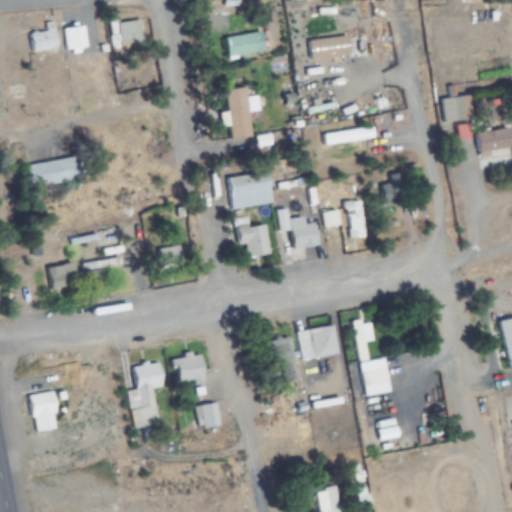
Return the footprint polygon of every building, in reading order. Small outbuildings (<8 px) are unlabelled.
[(112,23),(116,45),(141,40),(137,18),(112,23)] [(41,23),(41,31),(27,32),(28,51),(52,50),(50,23),(41,23)] [(68,27),(69,38),(62,39),(63,49),(82,47),(80,25),(68,27)] [(223,57),(261,51),(257,31),(220,37),(223,57)] [(301,59),(353,58),(354,66),(364,65),(363,37),(301,39),(301,59)] [(250,138),(247,113),(257,112),(255,95),(244,96),(244,89),(223,92),(228,140),(250,138)] [(443,124),(468,116),(461,95),(436,103),(443,124)] [(466,140),(465,125),(451,126),(453,141),(466,140)] [(321,146),(369,139),(367,126),(318,133),(321,146)] [(474,153),(506,148),(503,128),(471,133),(474,153)] [(442,148),(443,162),(455,161),(453,147),(442,148)] [(497,166),(495,158),(477,163),(479,171),(497,166)] [(226,210),(266,203),(261,173),(221,179),(226,210)] [(344,239),(359,238),(355,201),(340,202),(344,239)] [(317,211),(318,228),(334,226),(332,210),(317,211)] [(314,245),(309,223),(300,225),(299,217),(282,220),(288,251),(314,245)] [(244,258),(266,253),(259,224),(229,230),(233,245),(241,244),(244,258)] [(179,263),(171,245),(153,254),(161,272),(179,263)] [(511,317),(496,319),(500,358),(511,357),(511,317)] [(368,342),(366,319),(349,320),(353,361),(362,360),(360,342),(368,342)] [(292,332),(298,361),(333,354),(327,325),(292,332)] [(285,336),(261,341),(265,362),(275,360),(280,382),(293,379),(285,336)] [(200,381),(197,354),(170,358),(174,385),(200,381)] [(153,420),(149,388),(158,387),(154,363),(122,367),(129,423),(153,420)] [(359,387),(383,383),(381,367),(356,372),(359,387)] [(53,428),(47,391),(24,395),(30,432),(53,428)] [(199,406),(200,427),(216,426),(214,404),(199,406)] [(313,511),(336,511),(332,485),(309,490),(313,511)]
